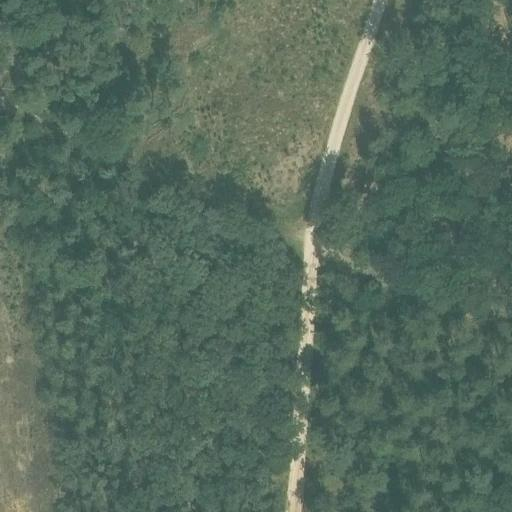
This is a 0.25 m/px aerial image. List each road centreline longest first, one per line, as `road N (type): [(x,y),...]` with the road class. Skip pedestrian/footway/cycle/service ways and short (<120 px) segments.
road 1 (track): [(306,253),(0,93)]
road 2 (track): [(306,253),(316,188),(376,0)]
road 3 (track): [(291,511),(306,253)]
road 4 (track): [(511,315),(306,253)]
